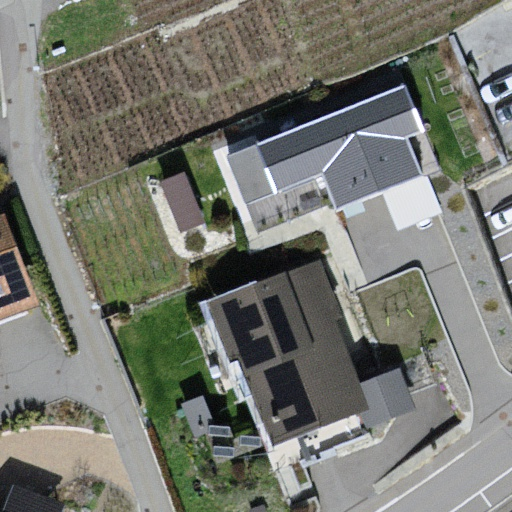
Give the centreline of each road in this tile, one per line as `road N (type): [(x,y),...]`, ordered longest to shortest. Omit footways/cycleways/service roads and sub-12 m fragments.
road 1 (residential): [(155,511),(21,149),(32,0)]
road 2 (residential): [(511,442),(409,511)]
